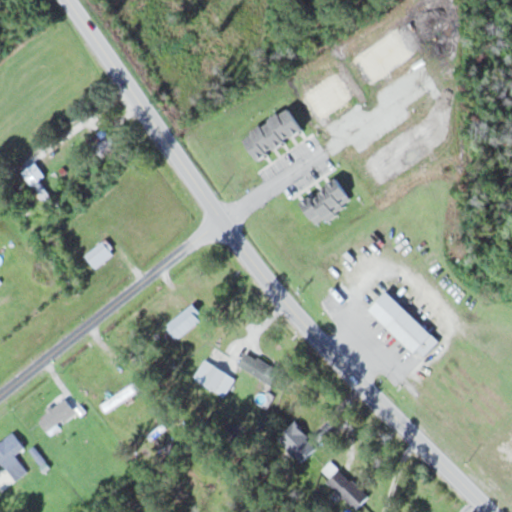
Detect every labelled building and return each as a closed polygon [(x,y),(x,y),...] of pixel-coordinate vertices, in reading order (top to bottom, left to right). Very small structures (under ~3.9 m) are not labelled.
[(118,148),(107,126),(89,135),(101,157),(118,148)] [(97,268),(115,253),(104,241),(87,255),(97,268)] [(371,309),(422,359),(440,340),(389,290),(371,309)] [(169,323),(180,337),(206,317),(195,303),(169,323)] [(281,369),(247,352),(239,366),(274,384),(281,369)] [(215,391),(229,374),(216,364),(202,380),(215,391)] [(142,390),(138,382),(102,403),(106,410),(142,390)] [(49,433),(77,412),(67,398),(39,419),(49,433)] [(279,437),(303,462),(319,446),(295,422),(279,437)] [(16,454),(26,447),(18,436),(9,443),(6,439),(0,443),(0,460),(11,475),(25,465),(16,454)] [(329,481),(358,509),(370,497),(342,468),(329,481)]
